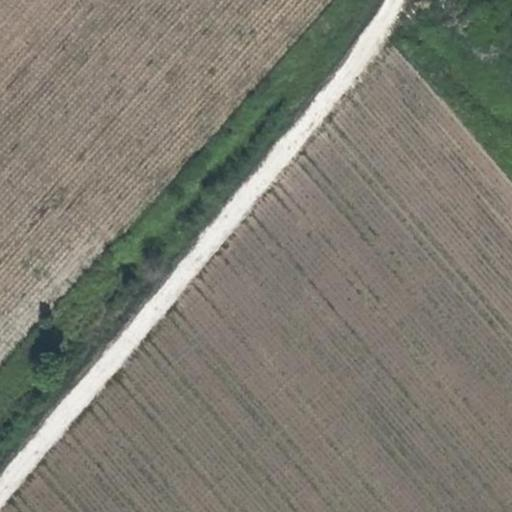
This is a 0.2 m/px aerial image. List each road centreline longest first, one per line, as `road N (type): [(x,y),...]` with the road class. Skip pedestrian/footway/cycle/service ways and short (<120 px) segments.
road 1 (track): [(0,495),(382,22)]
road 2 (track): [(511,171),(382,22)]
